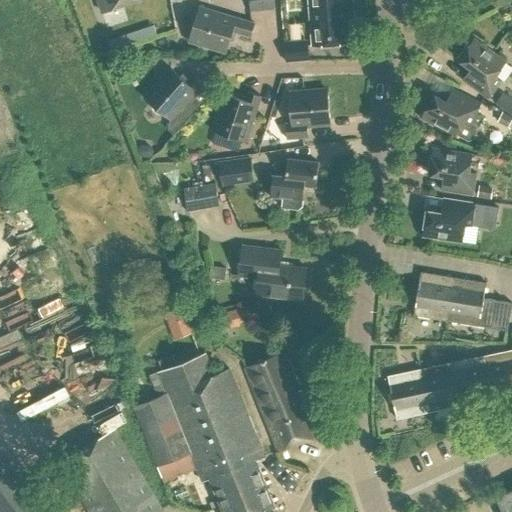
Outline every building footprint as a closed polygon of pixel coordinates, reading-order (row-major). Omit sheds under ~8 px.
[(97,0),(101,12),(136,0),(97,0)] [(273,0),(248,0),(250,13),(274,11),(273,0)] [(288,0),(289,14),(308,13),(306,0),(288,0)] [(353,17),(351,0),(308,0),(312,45),(351,42),(349,18),(353,17)] [(250,37),(254,22),(221,12),(221,14),(199,7),(190,39),(227,51),(233,32),(250,37)] [(459,59),(471,68),(463,79),(489,97),(502,79),(497,75),(507,61),(474,38),(459,59)] [(285,42),(286,60),(313,58),(312,39),(285,42)] [(314,56),(330,56),(330,45),(314,45),(314,56)] [(145,98),(171,120),(186,102),(189,104),(204,87),(191,76),(186,83),(170,69),(145,98)] [(285,121),(286,137),(308,135),(307,125),(331,123),(328,88),(289,91),(291,121),(285,121)] [(457,135),(457,134),(468,140),(474,138),(478,129),(477,124),(482,115),(476,112),(481,103),(452,88),(446,101),(433,94),(421,117),(457,135)] [(214,130),(246,140),(253,117),(256,118),(262,95),(248,91),(245,100),(225,94),(214,130)] [(511,100),(504,94),(496,105),(511,116),(511,100)] [(497,122),(508,128),(511,120),(511,117),(502,113),(497,122)] [(428,173),(443,175),(441,189),(473,194),(477,172),(469,171),(472,154),(433,148),(428,173)] [(216,164),(220,186),(251,181),(248,159),(216,164)] [(316,162),(285,159),(283,177),(271,176),(272,174),(270,174),(268,197),(280,199),(279,208),(296,210),(300,207),(302,186),(313,187),(316,162)] [(476,194),(491,197),(493,185),(478,183),(476,194)] [(181,191),(184,211),(216,206),(213,186),(181,191)] [(427,209),(423,235),(462,241),(465,224),(472,225),(493,228),(497,225),(500,207),(476,203),(443,198),(441,212),(427,209)] [(24,255),(49,248),(44,229),(19,235),(24,255)] [(239,274),(257,276),(255,292),(301,297),(305,265),(279,263),(280,248),(242,243),(239,274)] [(20,270),(26,282),(59,265),(53,253),(20,270)] [(414,315),(447,320),(454,277),(421,271),(414,315)] [(447,320),(508,331),(511,304),(511,302),(484,297),(487,282),(454,277),(447,320)] [(34,328),(85,305),(80,295),(29,318),(34,328)] [(163,313),(173,338),(191,331),(182,306),(163,313)] [(214,312),(219,330),(239,324),(234,306),(214,312)] [(511,348),(484,355),(493,398),(511,394),(511,348)] [(209,476),(222,511),(253,511),(273,504),(254,457),(264,453),(229,365),(214,371),(206,349),(157,369),(165,391),(132,404),(157,465),(190,452),(201,479),(209,476)] [(317,434),(301,390),(296,392),(281,353),(244,367),(275,450),(317,434)] [(452,362),(461,405),(493,398),(484,355),(452,362)] [(420,368),(429,412),(461,405),(452,362),(420,368)] [(388,375),(397,418),(429,412),(420,368),(388,375)] [(89,511),(160,511),(163,511),(112,427),(59,460),(89,511)] [(0,511),(44,511),(1,455),(0,455),(0,511)] [(511,511),(511,489),(500,496),(498,502),(502,511),(511,511)]
